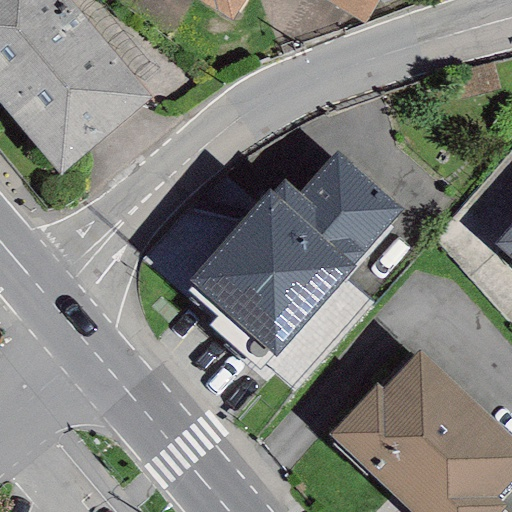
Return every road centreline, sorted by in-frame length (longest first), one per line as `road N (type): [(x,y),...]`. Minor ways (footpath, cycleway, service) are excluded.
road 1 (unclassified): [(42,309),(181,166),(377,55),(511,15)]
road 2 (primary): [(68,341),(213,511)]
